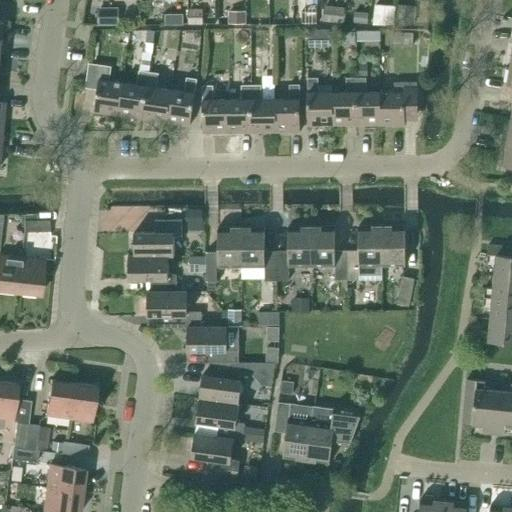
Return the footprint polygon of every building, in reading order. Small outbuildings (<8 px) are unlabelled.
[(394,25),(396,5),(376,4),(373,25),(394,25)] [(415,24),(417,5),(398,4),(397,22),(415,24)] [(345,7),(325,5),(323,21),(344,23),(345,7)] [(99,8),(98,26),(125,26),(125,21),(119,21),(119,8),(99,8)] [(203,24),(203,9),(189,9),(189,25),(203,24)] [(228,11),(228,23),(246,23),(246,10),(228,11)] [(355,11),(353,22),(368,24),(369,13),(355,11)] [(165,24),(165,25),(182,25),(181,14),(166,14),(165,25),(165,24)] [(147,30),(145,52),(152,53),(155,31),(147,30)] [(381,30),(357,30),(357,41),(381,41),(381,30)] [(341,32),(341,45),(356,45),(356,31),(341,32)] [(413,33),(394,32),(394,44),(413,44),(413,33)] [(141,61),(139,70),(149,72),(150,63),(141,61)] [(94,111),(118,115),(123,83),(110,80),(112,66),(89,63),(86,87),(97,89),(94,111)] [(368,63),(357,64),(358,77),(366,77),(368,77),(368,63)] [(142,118),(149,72),(139,70),(137,85),(123,83),(118,115),(142,118)] [(142,118),(166,122),(171,89),(157,87),(159,73),(149,72),(142,118)] [(241,73),(242,85),(242,99),(228,99),(228,132),(252,132),(251,73),(241,73)] [(276,131),(276,99),(261,99),(261,73),(251,73),(252,132),(276,131)] [(197,79),(187,77),(185,91),(171,89),(166,122),(190,125),(197,79)] [(346,92),(332,92),(333,125),(357,125),(356,77),(346,77),(346,92)] [(358,77),(356,77),(357,125),(381,125),(380,92),(366,92),(366,77),(358,77)] [(308,125),(333,125),(332,92),(318,92),(318,78),(308,78),(308,125)] [(381,125),(405,125),(405,114),(415,114),(418,114),(417,82),(394,82),(394,91),(380,92),(381,125)] [(276,131),(300,131),(300,84),(290,85),(290,99),(276,99),(276,131)] [(228,132),(228,99),(213,100),(213,85),(203,85),(203,132),(228,132)] [(202,226),(202,209),(190,209),(186,213),(186,223),(189,226),(202,226)] [(50,231),(50,219),(24,220),(24,232),(50,231)] [(174,235),(182,235),(182,219),(156,219),(156,232),(134,232),(135,255),(135,256),(168,255),(168,256),(174,256),(174,235)] [(347,250),(347,279),(382,279),(382,225),(359,226),(359,250),(347,250)] [(384,279),(384,265),(406,265),(406,225),(382,225),(382,279),(384,279)] [(288,226),(289,251),(277,251),(277,280),(289,280),(289,266),(312,266),(312,226),(288,226)] [(312,226),(312,266),(335,265),(335,280),(347,279),(347,250),(335,250),(335,226),(312,226)] [(241,227),(218,227),(218,251),(206,251),(206,281),(219,281),(219,267),(242,266),(241,227)] [(265,227),(241,227),(242,266),(265,266),(265,280),(277,280),(277,251),(265,251),(265,227)] [(511,246),(488,245),(487,263),(496,264),(495,276),(511,277),(511,246)] [(0,289),(18,292),(21,256),(0,253),(0,289)] [(177,291),(177,274),(169,274),(168,256),(168,255),(135,256),(135,255),(129,255),(129,279),(150,279),(150,291),(177,291)] [(40,295),(44,259),(21,256),(18,292),(40,295)] [(192,275),(192,290),(206,290),(206,275),(192,275)] [(415,278),(403,276),(397,303),(409,306),(415,278)] [(511,299),(511,277),(495,276),(494,288),(485,287),(484,297),(511,299)] [(148,291),(148,315),(169,315),(169,327),(188,327),(202,327),(201,311),(187,311),(187,291),(177,291),(150,291),(148,291)] [(491,319),(511,320),(511,299),(484,297),(483,306),(492,307),(491,319)] [(292,298),(292,312),(310,312),(310,298),(292,298)] [(242,326),(242,309),(228,310),(228,326),(242,326)] [(279,312),(258,313),(258,326),(279,325),(279,312)] [(511,343),(511,320),(491,319),(490,331),(481,331),(480,340),(504,343),(511,343)] [(222,326),(202,327),(188,327),(188,350),(202,350),(209,350),(209,357),(209,362),(231,362),(239,362),(239,326),(228,326),(222,326)] [(267,348),(267,362),(278,362),(278,348),(267,348)] [(231,362),(209,362),(209,363),(208,375),(203,375),(200,398),(231,402),(239,403),(242,380),(229,378),(231,362)] [(231,362),(229,378),(242,380),(243,371),(250,372),(251,362),(239,362),(231,362)] [(46,415),(69,418),(74,382),(51,379),(46,415)] [(483,433),(494,433),(498,390),(485,389),(486,381),(468,379),(464,423),(473,423),(472,424),(483,425),(483,433)] [(293,394),(294,382),(283,380),(281,392),(293,394)] [(18,383),(0,381),(0,428),(5,426),(6,418),(13,419),(18,383)] [(74,382),(69,418),(92,421),(96,385),(74,382)] [(505,435),(506,427),(511,427),(511,382),(511,383),(511,391),(498,390),(494,433),(505,435)] [(234,438),(243,439),(245,423),(236,422),(239,403),(231,402),(200,398),(196,421),(218,424),(216,435),(234,438)] [(283,457),(306,460),(312,421),(314,407),(291,403),(279,402),(275,431),(287,432),(283,457)] [(306,460),(330,463),(332,444),(349,447),(352,441),(362,413),(349,411),(336,410),(314,407),(312,421),(306,460)] [(13,447),(24,449),(28,423),(16,421),(13,447)] [(40,425),(28,423),(24,449),(39,450),(47,451),(48,441),(38,439),(40,425)] [(254,427),(252,441),(263,442),(265,428),(254,427)] [(212,471),(238,475),(240,460),(232,459),(234,438),(216,435),(195,433),(192,456),(213,459),(212,471)] [(88,445),(63,441),(62,453),(87,457),(88,445)] [(39,450),(24,449),(13,447),(12,458),(37,462),(39,450)] [(82,491),(85,469),(50,464),(47,487),(82,491)] [(60,511),(79,511),(82,491),(47,487),(44,510),(60,511)] [(424,499),(421,498),(419,511),(442,511),(444,500),(435,500),(434,495),(426,495),(424,499)] [(466,511),(467,503),(444,500),(442,511),(466,511)]
